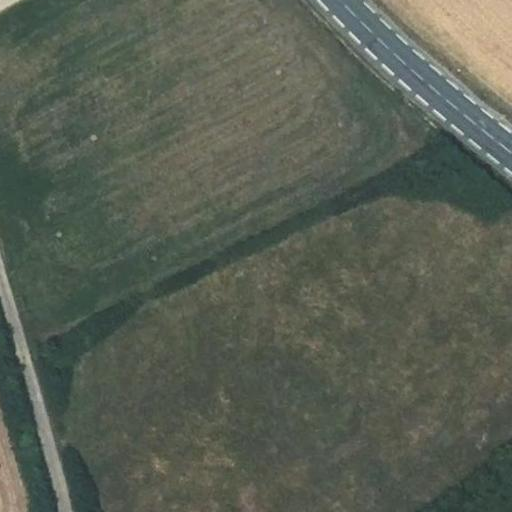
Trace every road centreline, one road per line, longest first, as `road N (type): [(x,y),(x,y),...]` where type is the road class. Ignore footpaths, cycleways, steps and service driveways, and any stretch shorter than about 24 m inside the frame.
road 1 (tertiary): [(345,0),(445,101),(511,154)]
road 2 (track): [(0,303),(56,511)]
